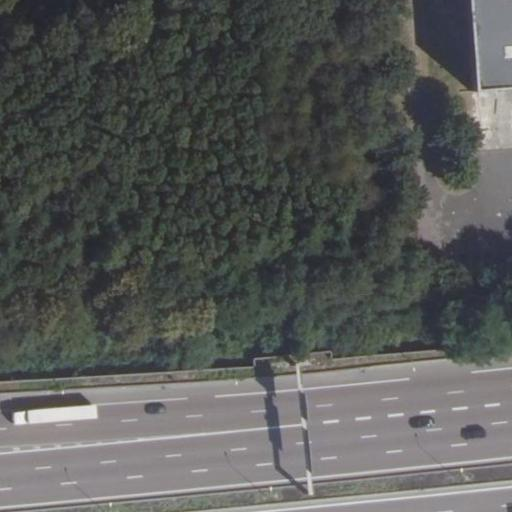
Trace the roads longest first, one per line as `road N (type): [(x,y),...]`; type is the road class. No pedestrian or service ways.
road 1 (motorway): [(327,438),(281,413),(0,430)]
road 2 (motorway): [(327,438),(0,482)]
road 3 (motorway): [(511,418),(327,438)]
